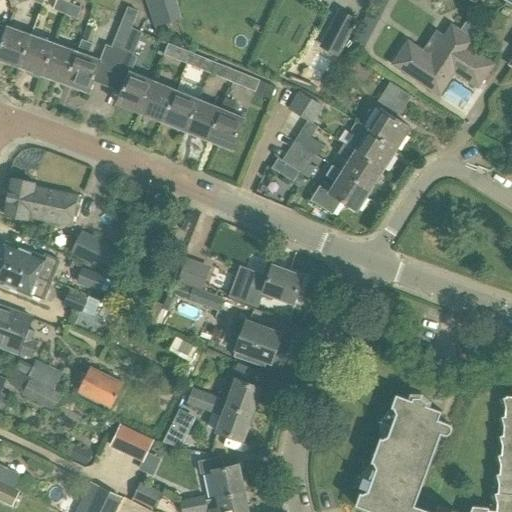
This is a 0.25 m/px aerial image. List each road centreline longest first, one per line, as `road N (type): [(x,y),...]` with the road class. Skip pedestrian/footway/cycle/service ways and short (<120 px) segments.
road 1 (residential): [(371,262),(5,116)]
road 2 (residential): [(300,511),(292,466),(299,431),(351,289),(371,262)]
road 3 (residential): [(371,262),(440,170),(461,170),(511,201)]
road 4 (residential): [(511,313),(371,262)]
